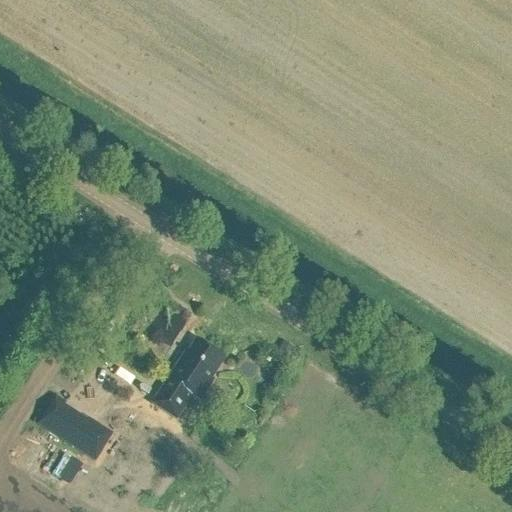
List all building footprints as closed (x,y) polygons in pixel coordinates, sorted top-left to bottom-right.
[(111,236),(128,260),(145,247),(128,224),(111,236)] [(223,360),(194,341),(184,355),(182,354),(149,405),(174,421),(190,397),(198,403),(211,382),(209,381),(223,360)] [(282,345),(274,358),(285,364),(293,350),(282,345)] [(56,400),(38,428),(96,464),(113,436),(89,421),(87,425),(62,409),(65,406),(56,400)] [(243,482),(237,499),(246,502),(252,486),(243,482)] [(196,508),(213,501),(210,492),(193,499),(196,508)]
